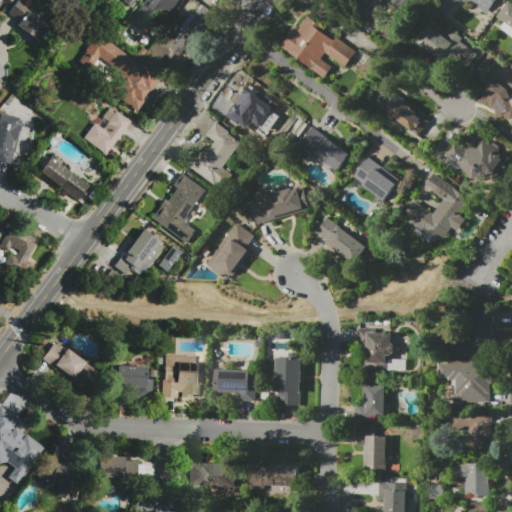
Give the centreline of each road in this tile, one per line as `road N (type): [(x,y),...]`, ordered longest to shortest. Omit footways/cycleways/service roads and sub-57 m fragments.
road 1 (tertiary): [(0,354),(261,0)]
road 2 (residential): [(325,435),(92,423),(52,409),(0,370)]
road 3 (residential): [(337,511),(326,482),(325,316),(297,273)]
road 4 (residential): [(314,0),(455,107)]
